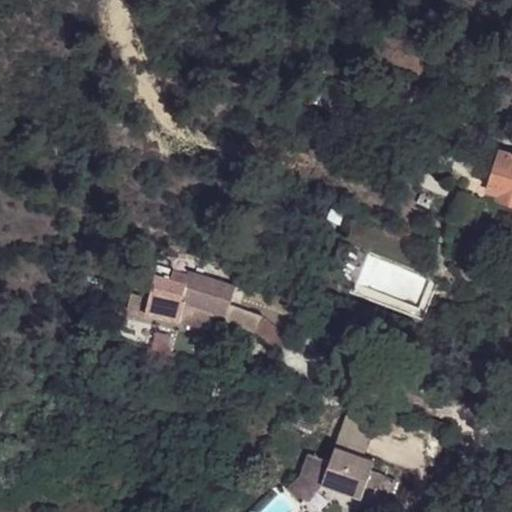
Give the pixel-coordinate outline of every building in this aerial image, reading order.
[(372,99),(375,111),(389,108),(386,95),(372,99)] [(364,113),(375,111),(372,99),(361,101),(364,113)] [(511,206),(511,165),(495,160),(485,193),(495,198),(495,201),(511,206)] [(449,223),(470,231),(478,209),(460,203),(449,223)] [(183,310),(201,314),(207,291),(153,276),(147,301),(131,296),(127,309),(161,319),(177,324),(180,324),(183,310)] [(222,325),(251,334),(257,318),(226,309),(222,325)] [(197,329),(201,314),(183,310),(180,324),(197,329)] [(251,334),(275,353),(284,342),(257,318),(251,334)] [(174,336),(177,324),(161,319),(158,332),(174,336)] [(372,356),(371,344),(351,346),(352,357),(372,356)] [(372,432),(378,419),(318,393),(313,407),(372,432)] [(304,459),(296,481),(282,493),(297,510),(318,490),(355,504),(360,492),(370,496),(363,511),(381,511),(390,488),(365,479),(369,468),(330,452),(326,464),(322,466),(304,459)]
